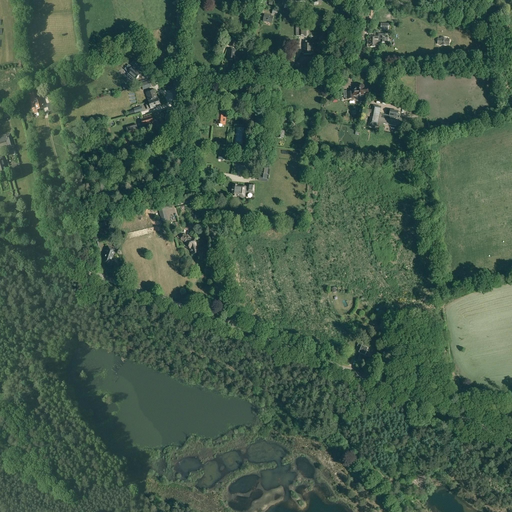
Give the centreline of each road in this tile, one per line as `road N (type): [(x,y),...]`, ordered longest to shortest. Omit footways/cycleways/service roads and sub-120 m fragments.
road 1 (unclassified): [(175,82),(511,60)]
road 2 (unclassified): [(511,439),(240,327)]
road 3 (unclassified): [(240,327),(0,242)]
road 4 (unclassified): [(240,327),(175,82)]
road 5 (track): [(511,54),(471,21),(393,0)]
